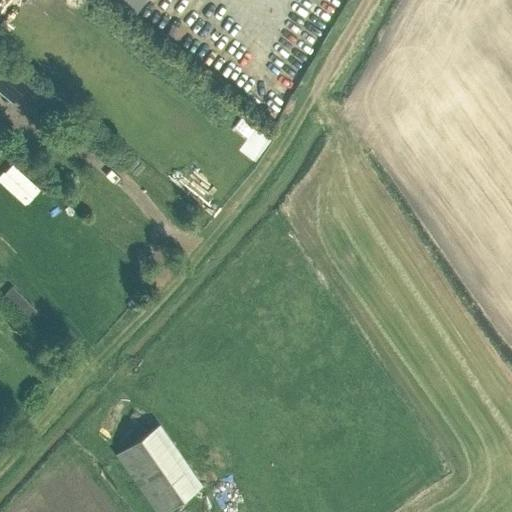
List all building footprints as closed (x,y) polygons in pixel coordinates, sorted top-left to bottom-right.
[(129,0),(142,10),(149,0),(129,0)] [(29,81),(0,57),(0,91),(12,101),(29,81)] [(13,165),(6,174),(33,197),(40,189),(13,165)] [(28,318),(36,310),(12,285),(4,293),(28,318)] [(171,420),(123,447),(159,511),(162,511),(208,487),(171,420)]
